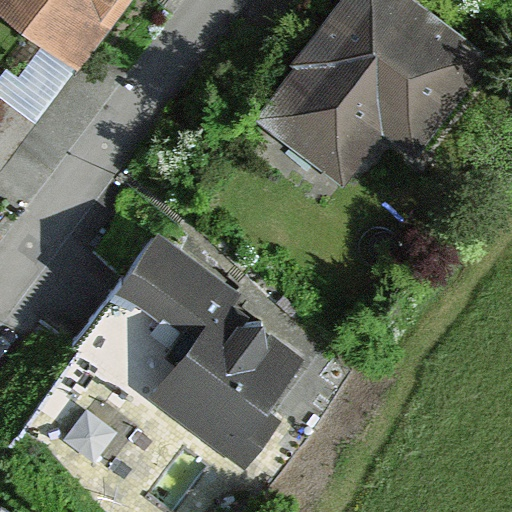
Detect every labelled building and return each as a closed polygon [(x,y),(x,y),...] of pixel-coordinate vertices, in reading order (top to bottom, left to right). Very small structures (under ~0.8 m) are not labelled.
[(0,0),(0,9),(78,69),(131,0),(0,0)] [(314,88),(286,123),(347,171),(378,131),(412,157),(491,56),(419,0),(342,0),(288,69),(314,88)] [(199,337),(158,394),(248,459),(323,357),(159,237),(125,283),(199,337)] [(100,461),(115,432),(86,417),(71,446),(100,461)] [(12,511),(0,501),(0,511),(12,511)]
